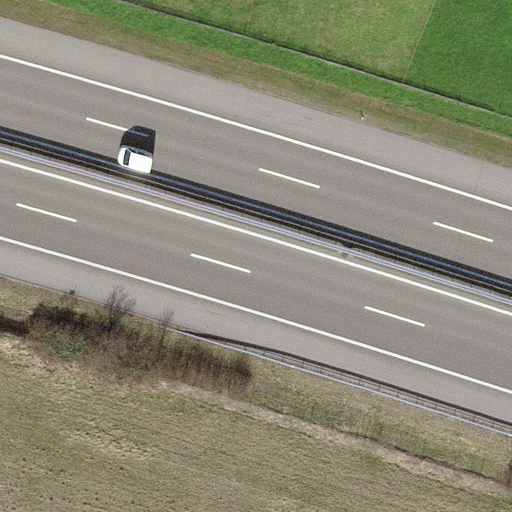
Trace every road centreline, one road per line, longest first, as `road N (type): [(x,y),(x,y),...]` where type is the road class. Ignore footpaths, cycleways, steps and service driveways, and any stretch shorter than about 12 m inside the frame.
road 1 (motorway): [(511,247),(0,93)]
road 2 (motorway): [(0,200),(511,354)]
